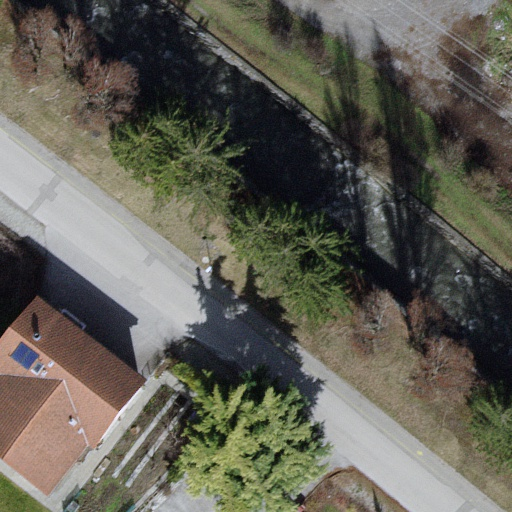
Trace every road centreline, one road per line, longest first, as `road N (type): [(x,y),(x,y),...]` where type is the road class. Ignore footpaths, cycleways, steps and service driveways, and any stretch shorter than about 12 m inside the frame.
road 1 (residential): [(443,511),(0,157)]
road 2 (track): [(453,0),(368,20),(307,11),(291,0)]
